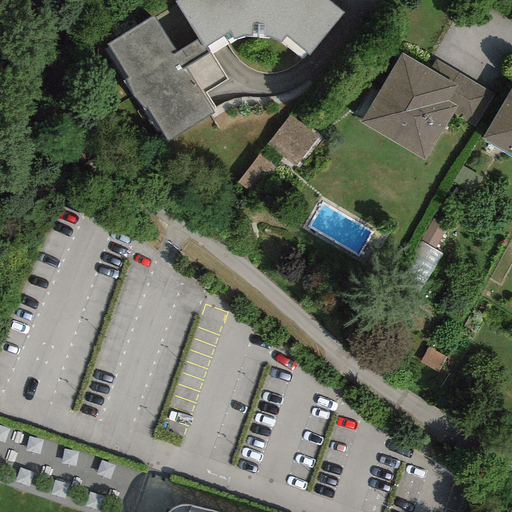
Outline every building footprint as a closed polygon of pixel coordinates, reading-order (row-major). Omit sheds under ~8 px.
[(152,17),(104,47),(167,146),(209,119),(179,71),(228,40),(233,44),(253,39),(280,49),(283,41),(307,61),(343,17),(322,0),(179,0),(171,5),(194,41),(174,54),(152,17)] [(430,71),(400,53),(359,124),(424,162),(451,116),(476,130),(496,96),(436,61),(430,71)] [(511,89),(510,89),(481,139),(511,156),(511,89)] [(316,137),(288,116),(267,144),(295,165),(316,137)] [(277,169),(261,156),(230,196),(246,209),(277,169)] [(481,181),(462,169),(454,183),(472,195),(481,181)] [(444,232),(431,225),(421,242),(434,249),(444,232)] [(445,361),(427,351),(420,364),(437,374),(445,361)]
